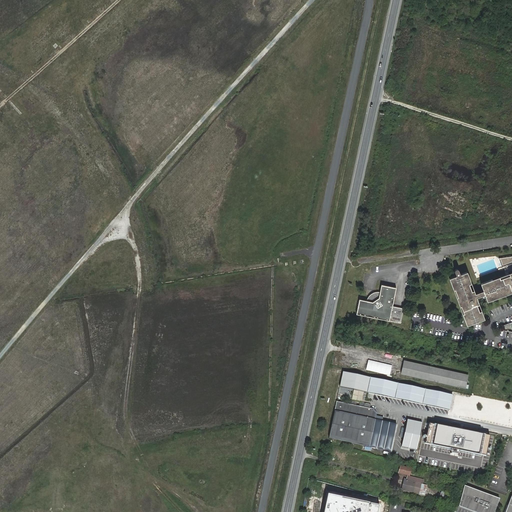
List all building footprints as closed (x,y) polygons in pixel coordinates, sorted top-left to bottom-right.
[(467,272),(452,277),(457,289),(455,289),(464,313),(463,314),(467,325),(485,319),(482,311),(479,312),(474,298),(485,294),(487,301),(499,296),(500,297),(509,292),(509,291),(511,290),(511,291),(511,256),(500,258),(501,262),(506,261),(507,264),(511,261),(511,273),(511,274),(511,276),(510,276),(500,279),(499,278),(493,281),(492,280),(480,284),(483,291),(473,295),(468,281),(470,280),(467,272)] [(360,299),(357,314),(401,323),(404,308),(393,306),(396,288),(381,285),(380,291),(379,291),(376,291),(374,292),(373,293),(371,294),(370,295),(369,296),(368,297),(367,299),(367,300),(360,299)] [(511,321),(502,325),(506,335),(511,332),(511,321)] [(405,360),(402,373),(466,386),(469,374),(405,360)] [(393,368),(368,363),(367,369),(392,374),(393,368)] [(371,377),(344,371),(340,386),(367,392),(371,377)] [(399,383),(371,377),(367,392),(395,398),(399,383)] [(426,389),(399,383),(395,398),(423,404),(426,389)] [(452,395),(426,389),(423,404),(449,409),(452,395)] [(337,402),(329,438),(391,451),(397,423),(375,419),(376,414),(373,409),(367,408),(337,402)] [(423,422),(408,419),(402,446),(417,449),(423,422)] [(490,436),(429,424),(425,443),(486,456),(490,436)] [(400,467),(398,473),(408,475),(410,469),(400,467)] [(418,493),(420,485),(420,484),(405,480),(402,489),(418,494),(418,493)] [(426,486),(420,485),(418,493),(424,495),(426,486)] [(459,506),(474,511),(495,511),(500,499),(465,485),(459,506)] [(378,511),(380,506),(328,495),(324,511),(378,511)]
